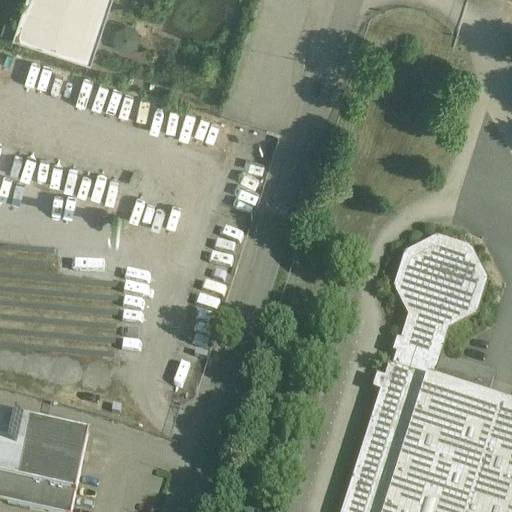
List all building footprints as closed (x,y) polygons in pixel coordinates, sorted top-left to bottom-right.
[(111,0),(25,0),(13,38),(91,63),(111,0)] [(140,177),(133,174),(128,184),(135,187),(140,177)] [(437,247),(409,261),(399,292),(413,320),(397,371),(486,399),(493,378),(445,363),(444,363),(442,357),(437,356),(445,330),(473,316),(478,299),(482,285),(468,256),(437,247)] [(397,371),(389,368),(342,511),(511,511),(511,407),(486,399),(397,371)] [(71,511),(88,435),(0,415),(0,503),(39,511),(71,511)]
